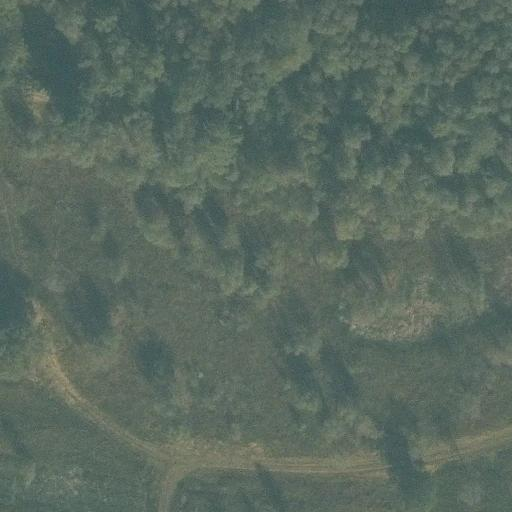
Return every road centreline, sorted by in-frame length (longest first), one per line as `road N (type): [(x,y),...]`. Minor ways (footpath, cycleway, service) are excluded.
road 1 (track): [(166,511),(173,464),(341,471),(511,438)]
road 2 (track): [(173,464),(133,447),(71,390),(14,271),(2,154)]
